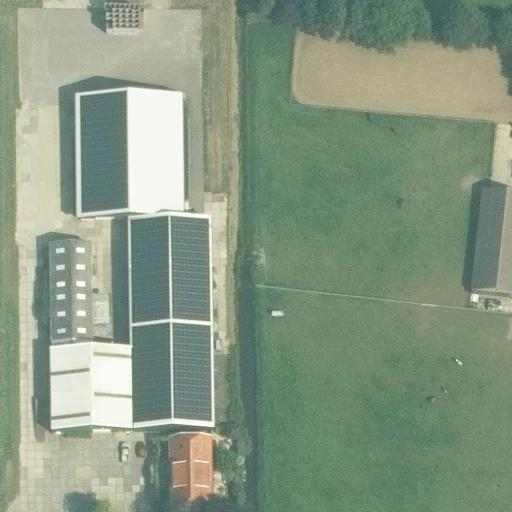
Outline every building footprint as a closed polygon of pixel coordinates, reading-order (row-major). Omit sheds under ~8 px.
[(179,102),(78,103),(79,222),(181,221),(179,102)] [(511,164),(505,164),(503,189),(511,190),(511,164)] [(477,262),(474,288),(511,293),(511,191),(487,188),(477,262)] [(91,249),(50,249),(52,345),(92,345),(92,295),(91,249)] [(130,353),(50,354),(52,436),(213,433),(210,272),(129,273),(130,353)] [(224,429),(224,436),(230,440),(237,440),(237,429),(224,429)] [(211,511),(210,442),(169,442),(170,465),(170,511),(211,511)]
